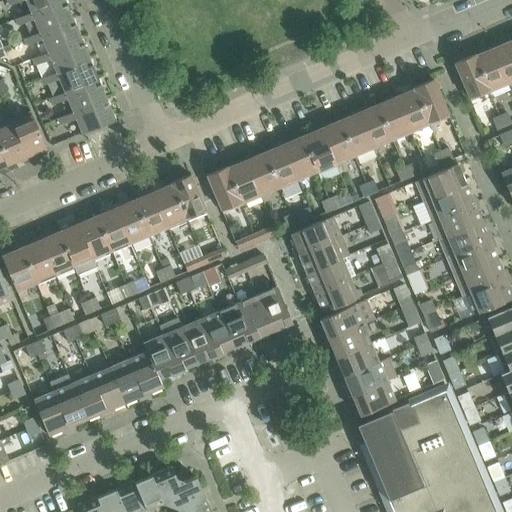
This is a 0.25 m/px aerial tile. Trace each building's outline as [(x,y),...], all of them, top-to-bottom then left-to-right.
[(60,0),(6,0),(10,7),(20,3),(21,5),(27,2),(31,12),(60,0)] [(73,18),(64,0),(60,0),(31,12),(15,19),(19,26),(25,24),(30,36),(73,18)] [(81,38),(73,18),(30,36),(23,39),(27,47),(36,43),(37,45),(43,43),(47,52),(81,38)] [(90,59),(81,38),(47,52),(32,59),(36,66),(38,65),(43,78),(56,73),(90,59)] [(511,83),(511,41),(511,40),(493,48),(508,85),(511,83)] [(508,85),(493,48),(474,56),(490,92),(508,85)] [(490,92),(474,56),(474,54),(454,63),(470,101),(490,92)] [(98,79),(90,59),(56,73),(64,93),(98,79)] [(106,98),(98,79),(64,93),(49,99),(52,107),(62,103),(63,105),(69,102),(73,112),(106,98)] [(448,118),(433,81),(414,88),(415,90),(430,126),(448,118)] [(430,126),(415,90),(395,98),(411,134),(430,126)] [(115,120),(106,98),(73,112),(82,134),(115,120)] [(411,134),(395,98),(377,106),(392,142),(411,134)] [(392,142),(377,106),(358,113),(373,150),(392,142)] [(511,124),(507,112),(499,115),(504,127),(511,124)] [(46,149),(30,113),(11,121),(27,158),(46,149)] [(373,150),(358,113),(339,121),(355,158),(373,150)] [(67,114),(58,118),(61,126),(70,122),(67,114)] [(504,127),(499,115),(491,118),(496,130),(504,127)] [(27,158),(11,121),(0,125),(0,146),(8,165),(27,158)] [(355,158),(339,121),(320,129),(336,166),(355,158)] [(336,166),(320,129),(302,137),(317,174),(336,166)] [(511,144),(506,132),(498,135),(503,147),(511,144)] [(317,174),(302,137),(283,145),(298,182),(317,174)] [(298,182),(283,145),(264,153),(279,190),(298,182)] [(0,168),(8,165),(0,146),(0,168)] [(453,159),(448,147),(441,150),(446,163),(453,159)] [(446,163),(441,150),(433,154),(438,166),(446,163)] [(279,190),(264,153),(245,161),(261,198),(279,190)] [(261,198),(245,161),(227,169),(243,205),(261,198)] [(416,176),(411,163),(403,167),(408,179),(416,176)] [(465,184),(457,165),(417,182),(425,201),(465,184)] [(243,205),(227,169),(227,167),(207,175),(223,213),(243,205)] [(408,179),(403,167),(395,170),(400,182),(408,179)] [(511,168),(501,173),(511,198),(511,168)] [(206,213),(191,177),(172,185),(187,221),(206,213)] [(379,192),(373,179),(365,182),(371,195),(379,192)] [(371,195),(365,182),(358,186),(363,198),(371,195)] [(473,203),(465,184),(425,201),(433,220),(473,203)] [(187,221),(172,185),(153,193),(168,229),(187,221)] [(168,229),(153,193),(134,201),(149,237),(168,229)] [(341,207),(337,199),(336,195),(328,198),(333,210),(341,207)] [(394,214),(387,195),(375,199),(383,219),(394,214)] [(333,210),(328,198),(320,201),(325,214),(333,210)] [(149,237),(134,201),(115,209),(130,245),(149,237)] [(481,221),(473,203),(433,220),(441,238),(481,221)] [(130,245),(115,209),(97,216),(112,252),(130,245)] [(303,223),(297,211),(290,214),(296,226),(303,223)] [(378,221),(375,213),(363,218),(366,226),(378,221)] [(296,226),(290,214),(282,218),(288,229),(296,226)] [(402,233),(394,214),(383,219),(391,238),(402,233)] [(112,252),(97,216),(78,224),(93,260),(112,252)] [(297,254),(342,236),(334,216),(289,236),(297,254)] [(381,229),(378,221),(366,226),(369,234),(381,229)] [(481,221),(441,238),(435,241),(443,259),(489,240),(481,221)] [(93,260),(78,224),(59,232),(74,268),(93,260)] [(276,235),(273,225),(258,231),(262,241),(276,235)] [(74,268),(59,232),(40,240),(55,276),(74,268)] [(406,240),(402,233),(391,238),(394,245),(406,240)] [(253,244),(249,235),(235,241),(239,251),(253,244)] [(350,254),(342,236),(297,254),(305,273),(344,257),(350,254)] [(55,276),(40,240),(21,248),(36,284),(55,276)] [(497,259),(489,240),(443,259),(452,279),(497,259)] [(393,258),(388,245),(376,250),(381,263),(393,258)] [(36,284),(21,248),(2,256),(18,292),(36,284)] [(224,256),(221,248),(207,254),(210,262),(224,256)] [(266,263),(263,254),(248,260),(252,269),(266,263)] [(352,276),(346,263),(344,257),(305,273),(313,292),(352,276)] [(201,266),(198,258),(183,264),(187,272),(201,266)] [(397,266),(393,258),(381,263),(385,271),(397,266)] [(505,279),(497,259),(452,279),(460,298),(465,296),(505,279)] [(418,270),(415,263),(403,267),(407,275),(418,270)] [(217,275),(216,273),(224,270),(221,264),(214,267),(203,272),(206,280),(217,275)] [(238,264),(224,270),(228,279),(242,273),(238,264)] [(175,277),(170,265),(163,268),(168,280),(175,277)] [(0,306),(13,301),(0,268),(0,306)] [(168,280),(163,268),(155,272),(160,283),(168,280)] [(426,289),(418,270),(407,275),(415,294),(426,289)] [(196,288),(191,276),(183,280),(188,291),(196,288)] [(363,295),(361,290),(358,291),(352,276),(313,292),(321,312),(363,295)] [(511,298),(511,294),(505,279),(465,296),(473,315),(511,298)] [(188,291),(183,280),(175,283),(180,295),(188,291)] [(138,293),(132,281),(125,284),(130,296),(138,293)] [(130,296),(125,284),(117,287),(123,299),(130,296)] [(412,304),(404,285),(393,290),(400,309),(412,304)] [(292,321),(277,287),(257,295),(271,330),(284,325),(286,329),(294,326),(292,321)] [(93,312),(111,304),(107,292),(88,300),(93,312)] [(158,304),(153,293),(146,296),(151,307),(158,304)] [(271,330),(257,295),(238,303),(255,342),(261,340),(259,335),(271,330)] [(151,307),(146,296),(138,299),(143,311),(151,307)] [(93,312),(88,300),(80,303),(85,315),(93,312)] [(434,309),(431,300),(419,305),(423,314),(434,309)] [(364,324),(375,319),(367,301),(321,320),(327,333),(322,334),(324,340),(364,324)] [(255,342),(238,303),(219,311),(234,346),(247,340),(249,345),(255,342)] [(420,323),(412,304),(400,309),(408,327),(420,323)] [(511,327),(511,306),(481,320),(489,338),(511,327)] [(120,320),(116,308),(108,312),(113,323),(120,320)] [(442,328),(434,309),(423,314),(431,332),(442,328)] [(234,346),(219,311),(201,319),(218,358),(224,356),(222,351),(234,346)] [(113,323),(108,312),(100,315),(105,327),(113,323)] [(63,325),(58,313),(50,316),(55,328),(63,325)] [(55,328),(50,316),(42,319),(47,331),(55,328)] [(218,358),(201,319),(182,327),(197,362),(210,356),(212,361),(218,358)] [(12,336),(7,324),(0,326),(0,328),(4,340),(12,336)] [(372,342),(364,324),(324,340),(327,345),(331,344),(337,357),(372,342)] [(83,336),(78,325),(70,328),(75,339),(83,336)] [(197,362),(182,327),(163,335),(180,374),(185,372),(183,367),(197,362)] [(511,348),(511,327),(489,338),(496,355),(511,348)] [(75,339),(70,328),(63,331),(68,343),(75,339)] [(428,341),(425,333),(413,338),(416,346),(428,341)] [(180,374),(163,335),(143,344),(146,352),(148,351),(159,377),(172,372),(174,377),(180,374)] [(450,350),(447,343),(444,335),(434,340),(440,354),(450,350)] [(45,352),(41,340),(33,344),(38,355),(45,352)] [(431,348),(428,341),(416,346),(419,353),(431,348)] [(380,361),(372,342),(337,357),(342,370),(338,372),(340,378),(380,361)] [(38,355),(33,344),(25,347),(30,358),(38,355)] [(511,348),(496,355),(503,372),(503,373),(511,369),(511,348)] [(148,351),(146,352),(128,360),(145,399),(150,397),(148,393),(163,387),(159,377),(148,351)] [(389,357),(380,361),(340,378),(342,383),(347,381),(353,395),(388,380),(397,376),(389,357)] [(459,371),(453,357),(443,361),(449,375),(459,371)] [(145,399),(128,360),(109,368),(124,403),(138,397),(140,401),(145,399)] [(444,379),(436,360),(424,365),(429,377),(432,384),(444,379)] [(124,403),(109,368),(90,375),(107,415),(112,412),(111,408),(124,403)] [(511,390),(511,369),(503,373),(503,372),(495,375),(503,394),(511,390)] [(464,385),(459,371),(449,375),(454,389),(464,385)] [(86,418),(71,383),(68,375),(49,383),(53,391),(69,431),(74,429),(72,424),(86,418)] [(107,415),(90,375),(71,383),(86,418),(100,413),(102,417),(107,415)] [(22,387),(19,379),(7,384),(10,392),(22,387)] [(396,399),(388,380),(353,395),(358,408),(354,410),(357,416),(396,399)] [(499,511),(447,386),(357,424),(365,444),(362,445),(389,511),(499,511)] [(25,395),(22,387),(10,392),(13,400),(25,395)] [(511,410),(511,390),(503,394),(510,412),(511,410)] [(69,431),(53,391),(33,400),(48,435),(61,429),(63,433),(69,431)] [(473,406),(468,392),(457,397),(463,411),(473,406)] [(479,420),(473,406),(463,411),(469,425),(479,420)] [(38,424),(35,417),(22,422),(26,430),(38,424)] [(41,432),(38,424),(26,430),(29,437),(41,432)] [(488,442),(483,428),(472,432),(478,446),(488,442)] [(0,464),(10,461),(1,440),(0,440),(0,464)] [(494,456),(488,442),(478,446),(484,460),(494,456)] [(504,477),(498,463),(487,468),(493,482),(504,477)] [(205,511),(210,510),(196,476),(184,481),(175,477),(171,466),(137,479),(149,508),(164,502),(177,508),(178,511),(205,511)] [(509,491),(504,477),(493,482),(499,496),(509,491)] [(150,511),(149,508),(137,479),(116,488),(126,511),(150,511)] [(126,511),(116,488),(97,496),(103,511),(126,511)] [(103,511),(97,496),(76,504),(79,511),(103,511)] [(511,511),(511,498),(502,503),(505,511),(511,511)]
